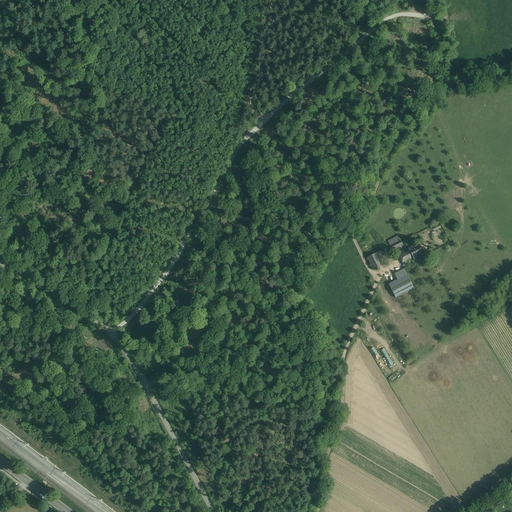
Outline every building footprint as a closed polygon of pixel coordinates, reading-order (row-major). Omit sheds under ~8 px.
[(399,236),(389,241),(393,249),(403,244),(399,236)] [(414,246),(399,254),(404,264),(415,258),(416,260),(425,255),(420,245),(415,248),(414,246)] [(382,265),(376,253),(367,258),(373,270),(382,265)] [(408,275),(405,269),(396,273),(398,279),(389,284),(396,298),(415,289),(408,275)] [(383,369),(388,366),(373,343),(369,346),(383,369)] [(386,364),(396,372),(399,369),(390,360),(386,364)]
